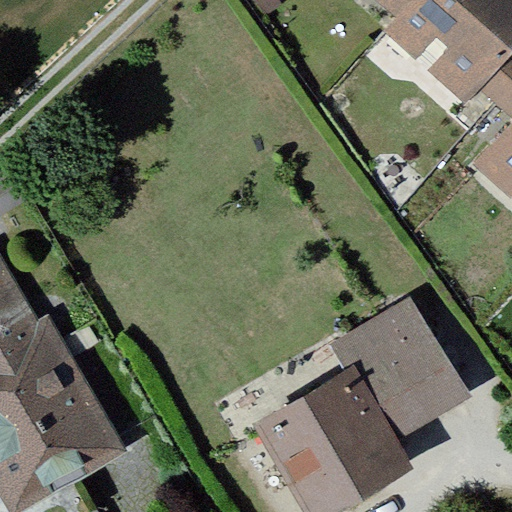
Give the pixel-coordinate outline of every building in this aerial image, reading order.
[(359,0),(388,25),(410,0),(359,0)] [(410,0),(388,25),(377,39),(460,112),(475,95),(509,56),(511,52),(511,6),(504,0),(410,0)] [(511,59),(509,56),(475,95),(509,125),(467,173),(511,212),(511,59)] [(0,282),(0,509),(1,511),(34,511),(123,458),(42,328),(32,334),(0,282)] [(248,433),(293,511),(342,511),(406,476),(390,448),(459,409),(403,311),(324,355),(339,381),(248,433)]
